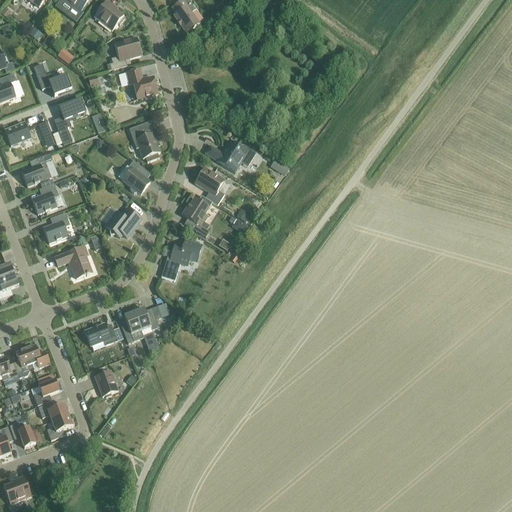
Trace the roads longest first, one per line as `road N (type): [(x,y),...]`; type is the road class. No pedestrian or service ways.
road 1 (unclassified): [(131,511),(159,443),(485,0)]
road 2 (residential): [(43,316),(116,288),(130,274),(150,242),(167,186),(177,130),(138,0)]
road 3 (residential): [(0,472),(85,435),(43,316)]
